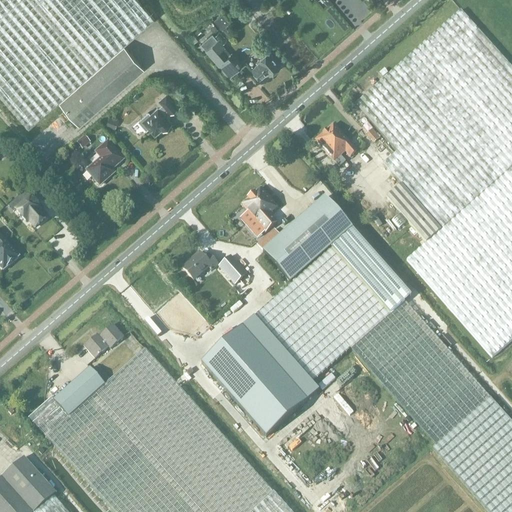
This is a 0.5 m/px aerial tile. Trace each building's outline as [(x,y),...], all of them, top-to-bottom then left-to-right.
[(373,89),(355,105),(356,106),(372,124),(397,152),(383,165),(402,186),(387,199),(427,243),(406,260),(492,358),(511,340),(511,69),(460,11),(429,40),(420,47),(407,59),(403,63),(391,73),(385,79),(375,88),(373,89)] [(222,13),(214,20),(221,29),(229,22),(222,13)] [(194,34),(188,39),(193,44),(199,38),(194,34)] [(212,34),(200,44),(206,51),(229,77),(241,67),(218,40),(212,34)] [(259,64),(251,70),(260,80),(268,73),(270,76),(281,66),(270,54),(268,51),(256,61),(259,64)] [(169,113),(170,114),(178,108),(166,95),(159,101),(162,105),(151,115),(149,113),(139,122),(146,130),(148,128),(155,136),(162,130),(163,131),(172,124),(165,117),(169,113)] [(106,125),(106,126),(114,129),(118,121),(115,120),(109,117),(106,125)] [(334,126),(324,134),(343,155),(346,153),(350,158),(357,153),(334,126)] [(372,130),(366,135),(374,143),(379,138),(372,130)] [(324,134),(315,142),(334,163),(339,168),(346,162),(341,157),(343,155),(324,134)] [(85,138),(77,144),(83,150),(90,144),(85,138)] [(101,159),(86,172),(97,184),(98,185),(100,185),(101,185),(102,185),(110,178),(107,175),(123,161),(108,143),(95,153),(101,159)] [(261,188),(241,206),(247,213),(240,219),(258,239),(264,233),(265,234),(277,224),(271,216),(273,214),(272,213),(278,208),(261,188)] [(30,197),(15,210),(26,223),(29,221),(35,228),(45,219),(39,212),(41,210),(30,197)] [(274,230),(257,246),(263,253),(290,284),(352,229),(325,198),(280,237),(274,230)] [(389,316),(405,302),(411,297),(352,230),(331,249),(332,250),(389,316)] [(0,267),(3,271),(19,257),(0,234),(0,267)] [(332,250),(254,318),(312,384),(350,350),(351,350),(389,316),(332,250)] [(183,269),(194,282),(208,269),(211,272),(218,266),(210,256),(205,260),(200,254),(183,269)] [(247,275),(231,258),(219,268),(235,286),(247,275)] [(389,316),(351,350),(437,445),(433,449),(489,511),(511,511),(511,422),(405,302),(389,316)] [(266,438),(318,391),(312,384),(254,318),(201,364),(266,438)] [(84,347),(96,360),(109,348),(111,350),(124,338),(113,326),(100,337),(98,335),(84,347)] [(112,511),(289,511),(273,493),(144,350),(110,381),(104,386),(92,372),(90,370),(53,402),(52,401),(30,420),(112,511)] [(97,367),(92,372),(104,386),(110,381),(97,367)] [(0,511),(63,511),(53,499),(56,496),(24,459),(0,480),(0,511)]
